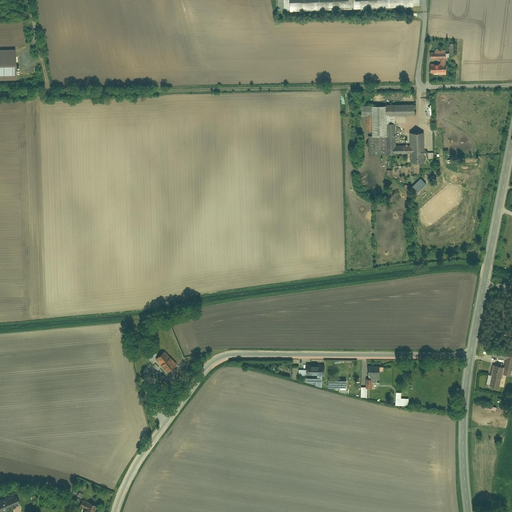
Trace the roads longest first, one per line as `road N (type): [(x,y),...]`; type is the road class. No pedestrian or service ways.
road 1 (unclassified): [(416,85),(43,92),(22,0)]
road 2 (residential): [(470,354),(218,358),(138,459),(114,511)]
road 3 (secondary): [(470,354),(460,412),(467,511)]
road 4 (secondary): [(511,138),(483,283)]
